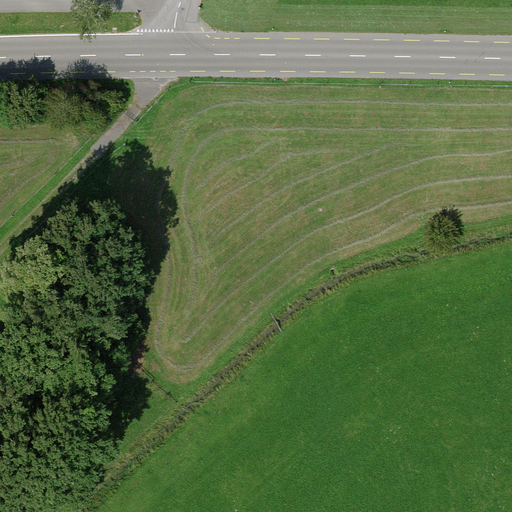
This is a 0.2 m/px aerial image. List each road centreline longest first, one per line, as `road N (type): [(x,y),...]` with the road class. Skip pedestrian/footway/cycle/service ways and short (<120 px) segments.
road 1 (primary): [(174,54),(511,60)]
road 2 (track): [(0,254),(132,117),(174,54)]
road 3 (primary): [(0,59),(174,54)]
